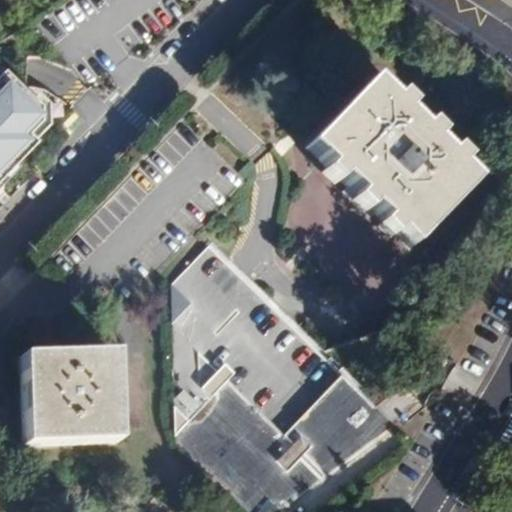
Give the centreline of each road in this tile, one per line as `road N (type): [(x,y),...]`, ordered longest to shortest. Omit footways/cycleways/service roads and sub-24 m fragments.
road 1 (residential): [(0,255),(248,0)]
road 2 (residential): [(427,511),(511,369)]
